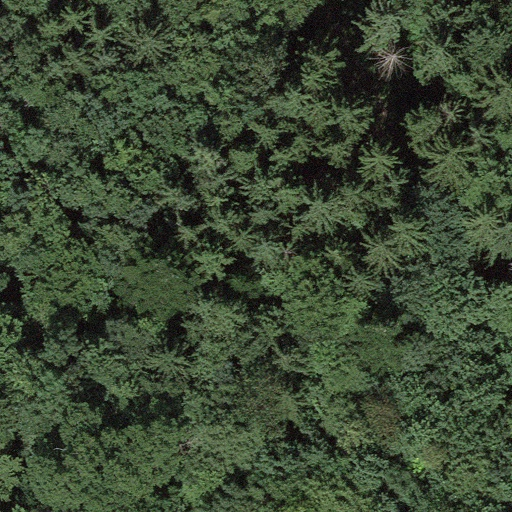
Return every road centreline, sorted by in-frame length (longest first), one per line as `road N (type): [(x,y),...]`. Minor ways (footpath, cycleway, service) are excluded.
road 1 (track): [(313,0),(511,406)]
road 2 (track): [(180,511),(56,327),(0,265)]
